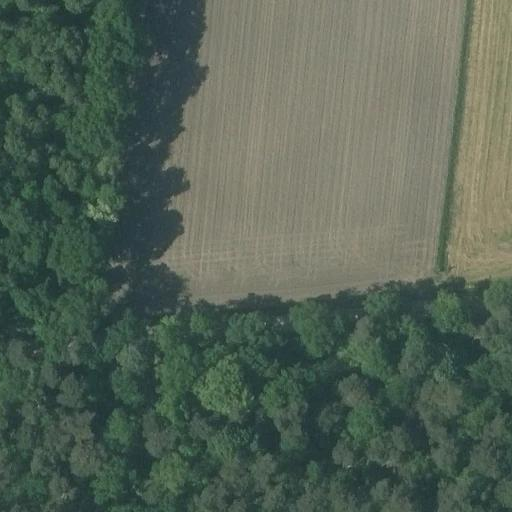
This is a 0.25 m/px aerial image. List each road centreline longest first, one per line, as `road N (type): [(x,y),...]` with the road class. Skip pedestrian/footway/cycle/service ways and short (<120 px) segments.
road 1 (track): [(511,301),(0,351)]
road 2 (track): [(163,511),(156,337)]
